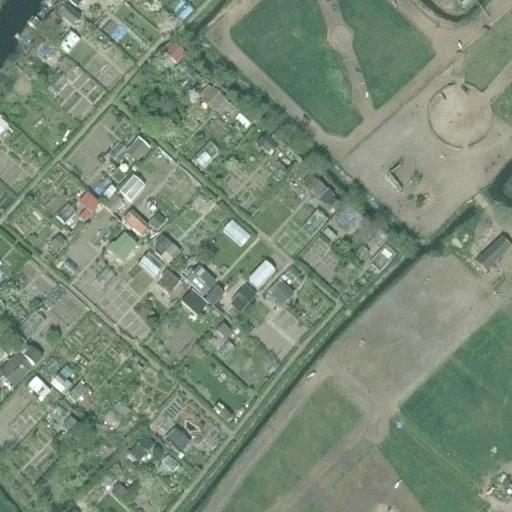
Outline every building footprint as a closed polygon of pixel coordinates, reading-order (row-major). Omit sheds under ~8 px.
[(79,27),(60,41),(57,37),(38,52),(51,68),(71,52),(70,50),(87,37),(79,27)] [(191,59),(180,67),(191,80),(201,72),(191,59)] [(0,109),(0,140),(1,141),(16,122),(0,109)] [(198,122),(188,139),(218,158),(229,141),(198,122)] [(132,147),(145,158),(157,143),(144,133),(132,147)] [(118,138),(114,154),(131,158),(134,142),(118,138)] [(141,167),(158,183),(181,159),(164,143),(141,167)] [(395,161),(406,182),(425,173),(414,151),(395,161)] [(193,186),(202,176),(184,161),(175,171),(193,186)] [(128,182),(135,171),(123,164),(116,174),(128,182)] [(322,189),(328,178),(316,171),(310,181),(322,189)] [(127,184),(141,196),(152,185),(138,172),(127,184)] [(161,204),(175,215),(189,198),(176,187),(161,204)] [(349,233),(367,216),(355,204),(338,221),(349,233)] [(107,225),(119,216),(110,205),(98,214),(107,225)] [(148,234),(157,223),(138,207),(129,218),(148,234)] [(327,210),(303,253),(321,262),(331,243),(347,252),(354,239),(328,225),(334,214),(327,210)] [(481,253),(495,267),(511,249),(511,235),(504,228),(481,253)] [(136,252),(144,239),(129,230),(120,243),(136,252)] [(167,233),(160,246),(187,260),(193,247),(167,233)] [(157,249),(144,261),(158,276),(171,265),(157,249)] [(267,256),(254,277),(267,285),(281,264),(267,256)] [(308,310),(328,297),(315,277),(307,283),(299,270),(263,293),(276,313),(300,297),(308,310)] [(0,290),(0,315),(13,301),(0,290)] [(248,309),(257,298),(247,290),(238,301),(248,309)] [(23,353),(7,370),(23,385),(39,367),(23,353)] [(42,373),(35,386),(53,396),(61,384),(42,373)] [(88,380),(73,392),(80,401),(95,390),(88,380)] [(154,432),(137,445),(146,456),(163,443),(154,432)]
